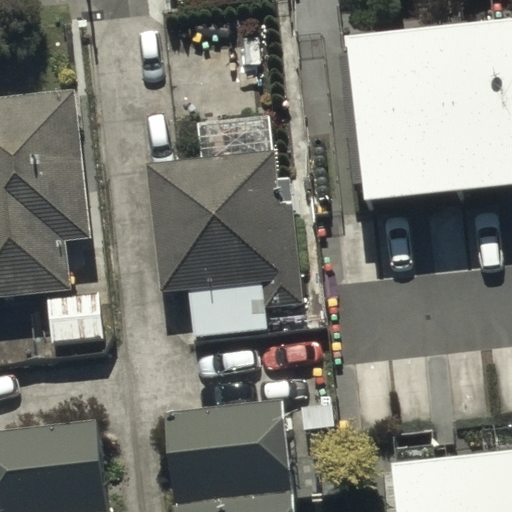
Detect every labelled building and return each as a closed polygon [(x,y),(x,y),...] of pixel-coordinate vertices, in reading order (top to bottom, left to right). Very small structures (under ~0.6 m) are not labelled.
[(511,20),(356,38),(374,203),(511,187),(511,20)] [(79,93),(0,100),(0,300),(49,296),(76,293),(71,241),(94,239),(79,93)] [(279,149),(152,161),(164,293),(265,284),(267,312),(313,308),(303,200),(284,202),(279,149)] [(76,293),(49,296),(54,347),(110,341),(104,290),(76,293)] [(292,402),(172,413),(183,507),(302,493),(292,402)] [(113,511),(104,421),(0,433),(0,511),(113,511)] [(511,511),(511,450),(402,463),(407,511),(511,511)] [(304,511),(302,493),(183,507),(183,511),(304,511)]
